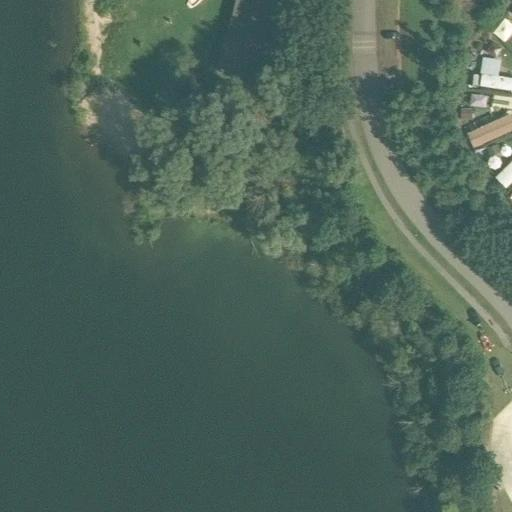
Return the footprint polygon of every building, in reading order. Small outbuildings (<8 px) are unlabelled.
[(279,0),(233,0),(215,76),(258,86),(279,0)] [(507,42),(511,34),(511,21),(506,17),(495,33),(507,42)] [(511,77),(481,74),(479,90),(511,93),(511,77)] [(511,128),(507,118),(474,134),(481,150),(511,134),(511,128)] [(511,161),(492,180),(501,190),(511,180),(511,161)]
